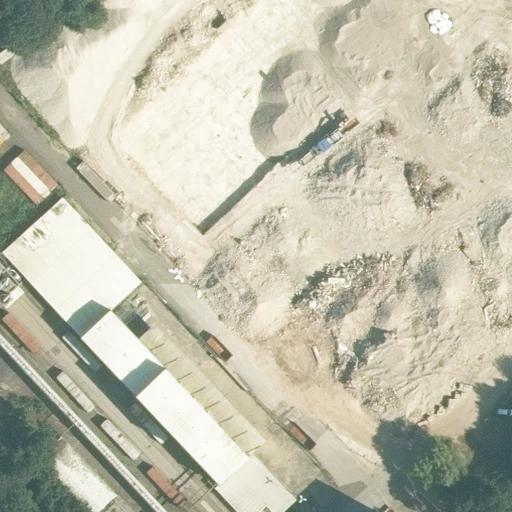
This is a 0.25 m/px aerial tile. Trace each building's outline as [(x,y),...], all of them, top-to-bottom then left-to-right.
[(0,142),(10,133),(0,122),(0,142)] [(194,285),(221,260),(107,138),(80,163),(194,285)] [(4,257),(80,340),(110,313),(140,286),(63,203),(4,257)] [(165,370),(110,313),(80,340),(136,398),(165,370)] [(190,360),(243,414),(256,400),(204,347),(190,360)] [(248,457),(165,370),(136,398),(218,486),(248,457)] [(95,511),(115,495),(61,437),(32,464),(76,511),(95,511)] [(248,457),(218,486),(230,500),(239,491),(236,488),(242,482),(266,508),(296,481),(263,444),(248,457)]
